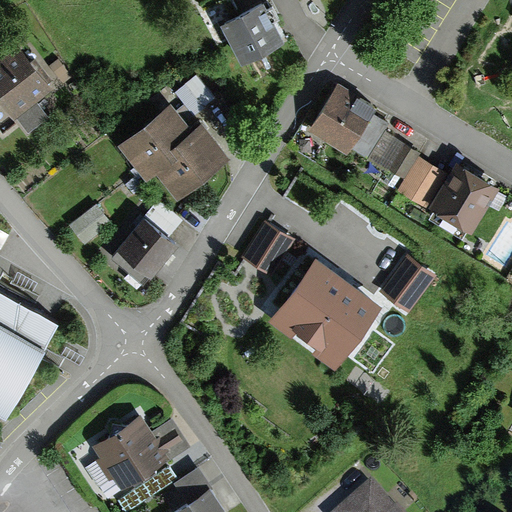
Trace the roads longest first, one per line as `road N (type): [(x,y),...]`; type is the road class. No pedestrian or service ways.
road 1 (residential): [(128,343),(179,285),(327,55)]
road 2 (residential): [(327,55),(511,168)]
road 3 (residential): [(128,343),(156,368),(254,511)]
road 4 (residential): [(0,186),(128,343)]
road 5 (residential): [(0,465),(128,343)]
